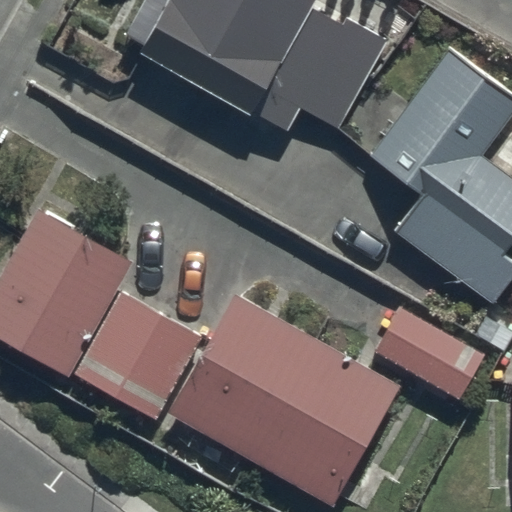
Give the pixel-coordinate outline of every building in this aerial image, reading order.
[(384,44),(309,0),(146,0),(124,42),(142,52),(138,61),(247,120),(250,112),(288,133),(298,114),(335,135),(384,44)] [(511,121),(511,91),(447,46),(365,162),(417,199),(392,235),(493,306),(511,279),(511,264),(502,257),(511,243),(511,180),(484,161),(511,121)] [(155,423),(200,339),(118,294),(133,265),(35,212),(0,275),(0,343),(70,382),(73,378),(155,423)] [(400,390),(232,299),(165,418),(178,425),(171,437),(234,471),(240,459),(334,511),(400,390)] [(482,357),(396,309),(371,358),(456,405),(482,357)]
